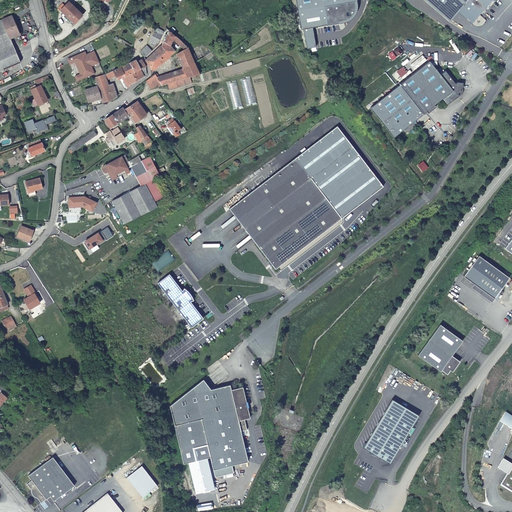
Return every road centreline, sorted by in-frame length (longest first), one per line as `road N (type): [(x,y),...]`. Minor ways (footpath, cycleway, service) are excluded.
road 1 (secondary): [(511,164),(389,325),(289,511)]
road 2 (residential): [(511,61),(429,194),(278,315),(262,342)]
road 3 (residential): [(511,333),(389,502)]
road 4 (residential): [(0,269),(25,257),(49,230),(62,147),(85,123)]
